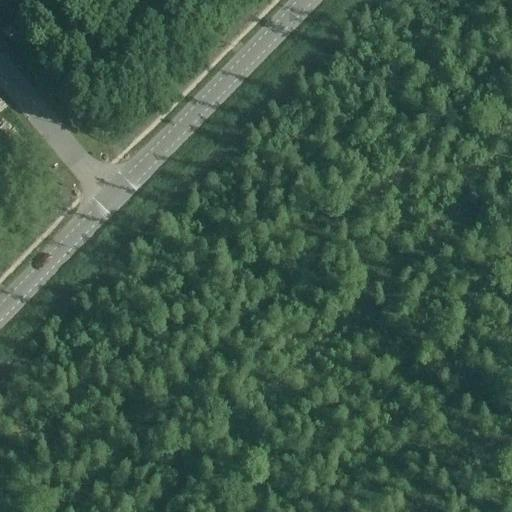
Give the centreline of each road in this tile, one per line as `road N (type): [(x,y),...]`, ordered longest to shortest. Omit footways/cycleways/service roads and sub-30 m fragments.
road 1 (unclassified): [(111,194),(301,0)]
road 2 (unclassified): [(0,77),(111,194)]
road 3 (unclassified): [(0,307),(111,194)]
